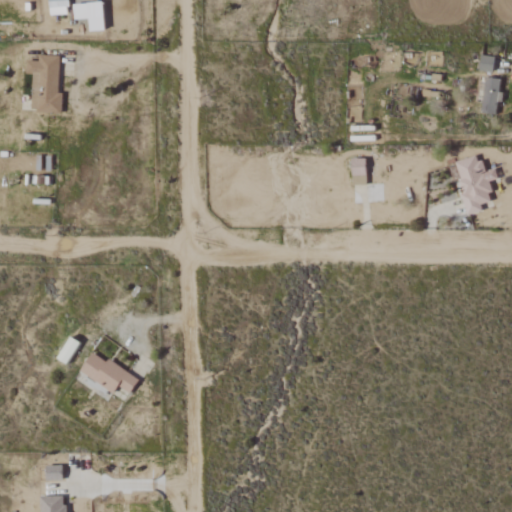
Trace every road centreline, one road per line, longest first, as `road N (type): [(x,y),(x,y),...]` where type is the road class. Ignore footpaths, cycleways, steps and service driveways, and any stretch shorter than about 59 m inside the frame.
road 1 (residential): [(511,257),(265,259),(97,243),(0,249)]
road 2 (residential): [(194,511),(183,0)]
